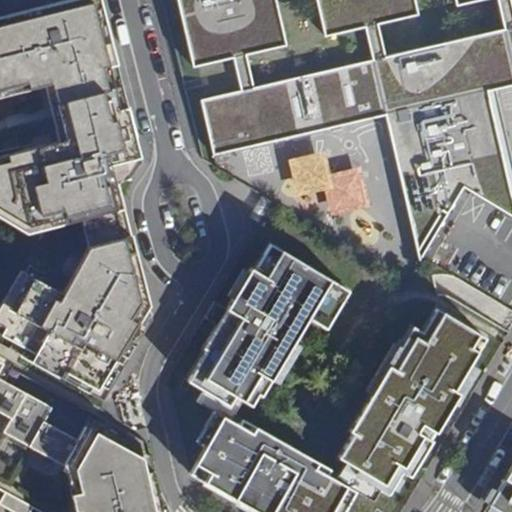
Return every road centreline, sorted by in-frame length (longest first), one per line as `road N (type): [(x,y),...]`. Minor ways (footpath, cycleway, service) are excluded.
road 1 (residential): [(180,511),(153,430),(149,371),(201,279)]
road 2 (residential): [(171,167),(133,0)]
road 3 (residential): [(171,167),(150,202),(161,254),(174,271),(201,279)]
road 4 (residential): [(201,279),(219,243),(204,187),(171,167)]
road 5 (residential): [(443,511),(511,398)]
